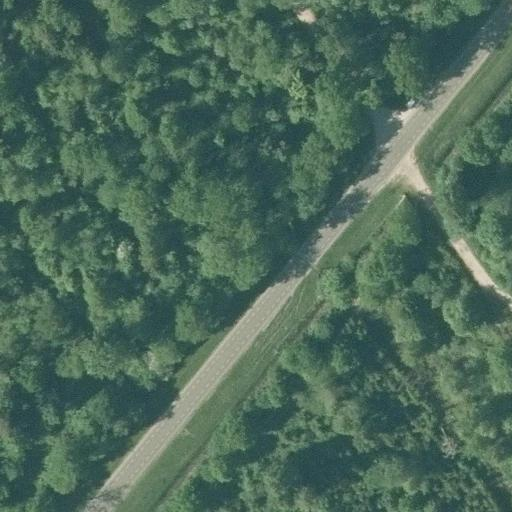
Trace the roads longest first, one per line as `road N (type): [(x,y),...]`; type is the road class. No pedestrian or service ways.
road 1 (tertiary): [(95,511),(511,8)]
road 2 (track): [(471,271),(369,109)]
